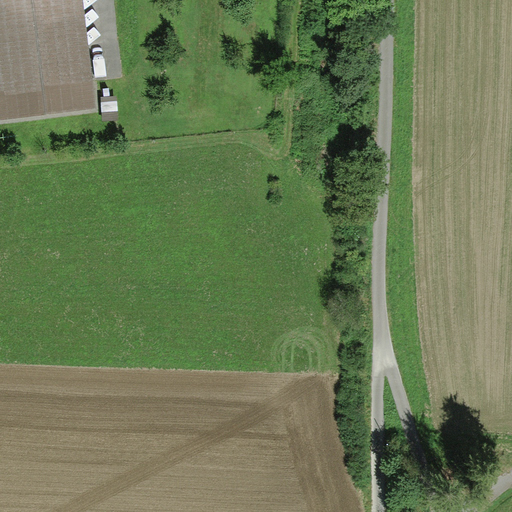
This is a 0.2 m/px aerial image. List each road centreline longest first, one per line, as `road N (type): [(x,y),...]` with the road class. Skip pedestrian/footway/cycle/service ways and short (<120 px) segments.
road 1 (residential): [(375,0),(380,357)]
road 2 (track): [(379,511),(380,357)]
